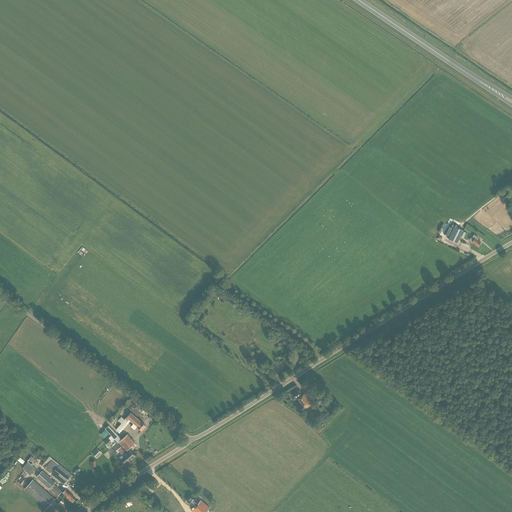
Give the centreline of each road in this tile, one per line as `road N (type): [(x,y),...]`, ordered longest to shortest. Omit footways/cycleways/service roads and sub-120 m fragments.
road 1 (unclassified): [(189,442),(511,243)]
road 2 (unclassified): [(189,442),(0,293)]
road 3 (track): [(313,365),(349,404),(352,427),(275,511)]
road 4 (trunk): [(476,79),(358,0)]
road 5 (track): [(222,276),(218,282),(320,360)]
road 6 (unclassified): [(79,511),(189,442)]
